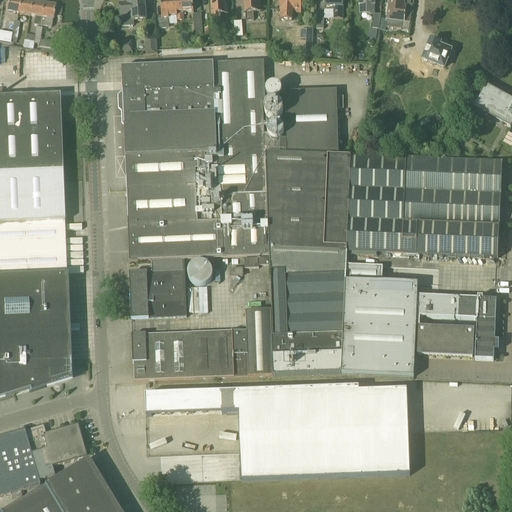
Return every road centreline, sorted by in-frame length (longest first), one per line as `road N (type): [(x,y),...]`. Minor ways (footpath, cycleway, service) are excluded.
road 1 (tertiary): [(102,396),(87,0)]
road 2 (tertiary): [(157,511),(116,457),(102,396)]
